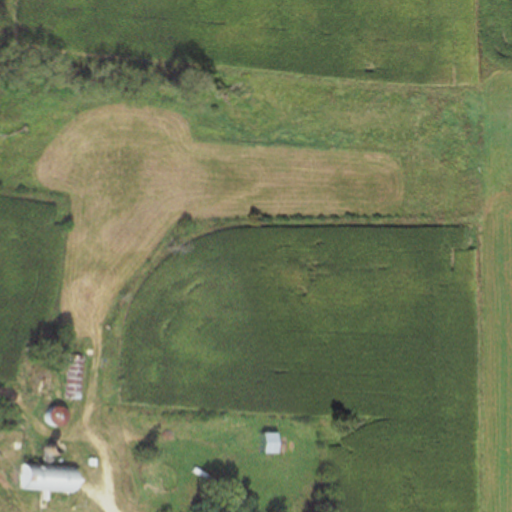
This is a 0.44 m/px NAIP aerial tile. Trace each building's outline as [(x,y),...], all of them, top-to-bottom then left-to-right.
[(60,401),(77,401),(78,357),(61,356),(60,401)] [(23,399),(45,399),(45,369),(23,369),(23,399)] [(52,427),(52,409),(36,409),(36,427),(52,427)] [(272,434),(216,434),(216,455),(272,455),(272,434)] [(6,466),(5,492),(65,494),(66,468),(6,466)]
